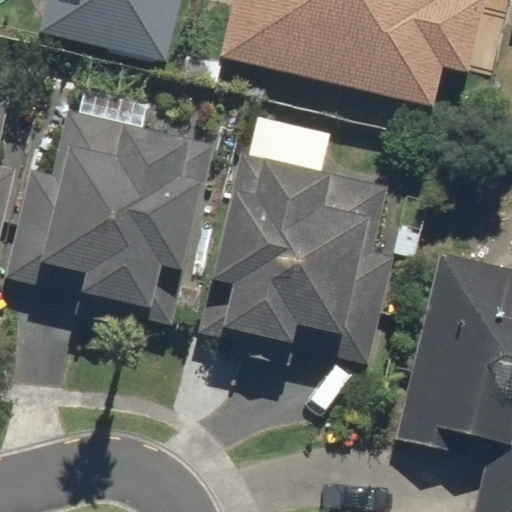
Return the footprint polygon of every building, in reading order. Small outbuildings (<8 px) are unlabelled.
[(38,0),(29,39),(155,70),(172,0),(38,0)] [(224,0),(208,68),(420,117),(430,76),(457,83),(476,2),(469,0),(224,0)] [(151,370),(206,151),(141,135),(147,110),(76,93),(70,118),(59,115),(43,181),(20,176),(0,257),(0,289),(68,306),(63,327),(151,370)] [(236,119),(183,341),(212,370),(210,379),(278,373),(282,357),(359,375),(387,262),(365,257),(381,192),(314,176),(323,139),(236,119)] [(466,511),(511,511),(511,276),(430,258),(384,449),(476,471),(466,511)]
